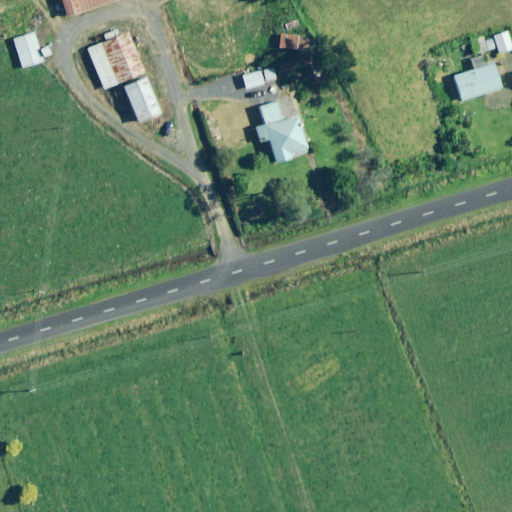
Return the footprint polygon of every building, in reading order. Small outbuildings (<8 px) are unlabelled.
[(115,0),(59,0),(65,17),(115,0)] [(496,47),(498,53),(511,48),(511,47),(507,31),(493,35),(493,37),(496,47)] [(43,61),(34,32),(12,38),(21,68),(43,61)] [(144,72),(127,32),(87,48),(103,88),(144,72)] [(296,35),(280,33),(278,47),(294,49),(296,35)] [(496,47),(493,37),(482,40),(485,50),(496,47)] [(500,88),(492,63),(452,75),(460,100),(500,88)] [(263,84),(259,70),(241,75),(245,89),(263,84)] [(159,113),(144,77),(122,86),(137,121),(159,113)] [(281,119),(277,101),(258,105),(263,124),(254,126),(258,142),(267,139),(273,162),(290,158),(288,152),(305,148),(297,115),(281,119)]
